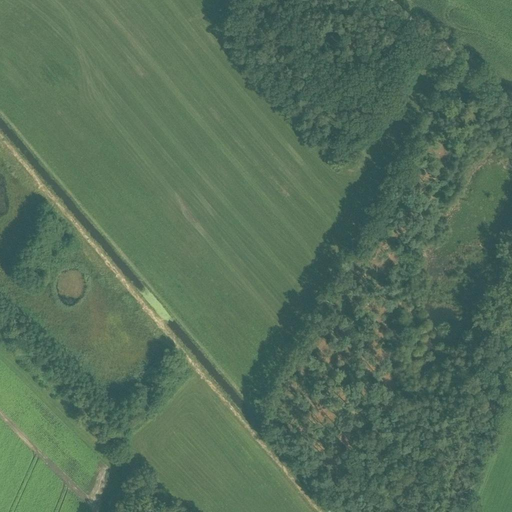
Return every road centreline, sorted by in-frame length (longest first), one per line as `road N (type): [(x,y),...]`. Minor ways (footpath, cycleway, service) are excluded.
road 1 (track): [(0,140),(318,511)]
road 2 (track): [(511,104),(389,0)]
